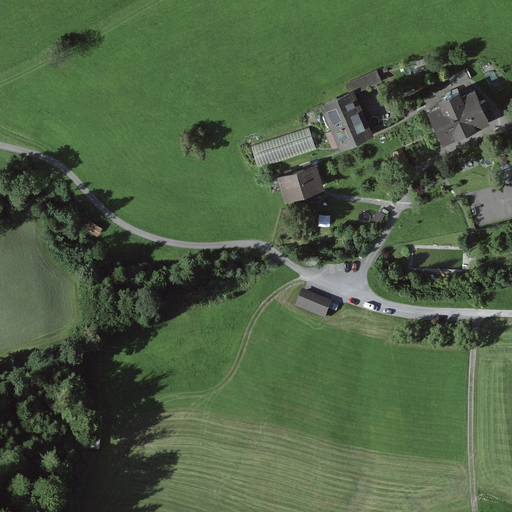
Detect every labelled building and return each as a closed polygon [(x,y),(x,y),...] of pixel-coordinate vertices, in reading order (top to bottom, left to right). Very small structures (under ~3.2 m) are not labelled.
[(441,103),(430,108),(444,139),(490,119),(476,88),(463,93),(461,88),(439,97),(441,103)] [(353,90),(320,102),(336,146),(369,133),(353,90)] [(312,121),(254,137),(259,157),(317,141),(312,121)] [(511,163),(510,162),(502,164),(497,171),(498,180),(509,181),(511,179),(511,163)] [(315,163),(276,175),(283,197),(322,185),(315,163)] [(297,213),(294,225),(312,230),(315,218),(297,213)] [(330,301),(302,291),(296,307),(324,318),(330,301)]
